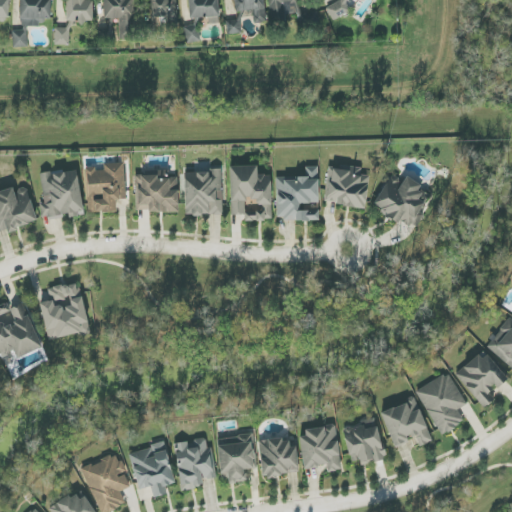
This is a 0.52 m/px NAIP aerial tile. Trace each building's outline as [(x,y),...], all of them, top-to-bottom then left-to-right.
[(0,0),(0,17),(8,18),(9,0),(0,0)] [(51,20),(51,0),(15,0),(16,10),(20,10),(20,26),(41,26),(41,20),(51,20)] [(93,22),(93,0),(66,0),(66,22),(93,22)] [(103,0),(104,19),(119,19),(119,39),(138,39),(137,0),(103,0)] [(150,0),(151,18),(170,17),(170,25),(178,24),(176,0),(150,0)] [(208,18),(209,24),(219,24),(218,0),(188,0),(189,19),(208,18)] [(263,0),(234,0),(236,13),(251,10),(253,25),(267,23),(263,0)] [(296,0),(268,0),(271,24),(286,23),(285,14),(298,13),(296,0)] [(341,0),(341,1),(326,7),(333,21),(347,14),(351,7),(348,0),(341,0)] [(241,34),(241,20),(226,20),(227,34),(241,34)] [(186,43),(200,42),(199,25),(184,27),(186,43)] [(69,45),(70,28),(55,28),(55,45),(69,45)] [(28,47),(27,31),(13,31),(13,48),(28,47)] [(88,213),(116,212),(116,200),(126,200),(125,163),(103,164),(104,168),(87,168),(88,213)] [(229,167),(231,215),(245,215),(245,221),(272,220),(271,175),(257,175),(257,166),(229,167)] [(369,176),(360,175),(361,170),(330,166),(325,204),(365,209),(369,176)] [(319,204),(318,167),(306,167),(306,178),(276,178),(277,221),(319,220),(319,210),(301,211),(301,204),(319,204)] [(40,175),(44,202),(40,203),(42,220),(68,216),(68,218),(84,216),(77,169),(40,175)] [(184,172),(186,216),(223,215),(221,171),(184,172)] [(178,177),(168,177),(168,173),(136,173),(136,212),(178,212),(178,177)] [(372,207),(400,222),(401,220),(413,226),(426,204),(416,199),(423,186),(406,177),(403,182),(390,174),(372,207)] [(0,232),(37,223),(28,188),(14,191),(14,189),(0,192),(0,232)] [(40,303),(49,341),(89,332),(79,283),(48,289),(50,301),(40,303)] [(0,355),(0,356),(14,350),(17,359),(42,349),(23,303),(9,309),(7,304),(0,307),(0,355)] [(486,349),(511,368),(511,323),(508,320),(486,349)] [(456,375),(484,409),(495,400),(488,392),(496,386),(498,389),(508,380),(484,351),(456,375)] [(441,436),(464,423),(457,410),(467,405),(448,373),(416,391),(441,436)] [(432,442),(415,399),(381,412),(395,448),(409,442),(408,439),(415,436),(419,446),(432,442)] [(341,471),(336,427),(299,431),(303,469),(327,466),(327,472),(341,471)] [(220,478),(228,477),(229,484),(247,482),(246,469),(257,469),(254,435),(217,438),(220,478)] [(296,447),(290,447),(289,438),(259,441),(262,477),(299,474),(296,447)] [(216,478),(212,447),(207,448),(206,439),(174,444),(181,490),(204,487),(203,480),(216,478)] [(138,490),(151,487),(154,498),(167,495),(165,486),(175,484),(165,444),(129,453),(138,490)] [(98,511),(107,511),(125,506),(120,492),(131,488),(119,454),(83,468),(98,511)] [(94,511),(86,496),(78,500),(75,493),(50,507),(52,511),(94,511)]
